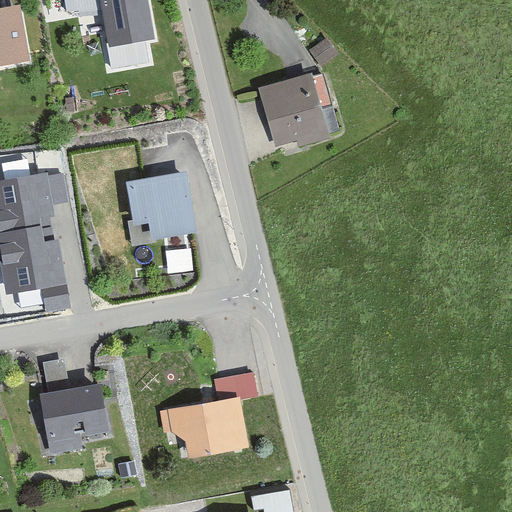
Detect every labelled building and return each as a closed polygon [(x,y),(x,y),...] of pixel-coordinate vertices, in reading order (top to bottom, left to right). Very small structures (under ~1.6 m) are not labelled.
[(153,44),(145,0),(62,0),(66,19),(104,13),(110,51),(153,44)] [(19,10),(0,13),(0,68),(28,64),(19,10)] [(323,44),(309,55),(320,69),(334,58),(323,44)] [(311,82),(309,78),(256,93),(273,150),(294,144),(296,152),(329,142),(321,113),(330,110),(321,79),(311,82)] [(196,237),(185,178),(125,189),(133,231),(149,228),(152,245),(196,237)] [(52,220),(48,181),(0,187),(0,267),(4,297),(64,290),(58,245),(43,247),(40,222),(52,220)] [(163,245),(166,267),(191,264),(188,242),(163,245)] [(45,395),(41,395),(49,455),(82,450),(80,437),(107,432),(100,386),(66,391),(62,362),(41,366),(45,395)] [(170,435),(184,443),(187,460),(247,451),(240,405),(258,402),(254,377),(232,381),(235,402),(159,414),(163,434),(170,433),(170,435)] [(130,464),(117,466),(119,478),(132,475),(130,464)] [(262,488),(265,511),(297,511),(299,511),(295,484),(262,488)]
